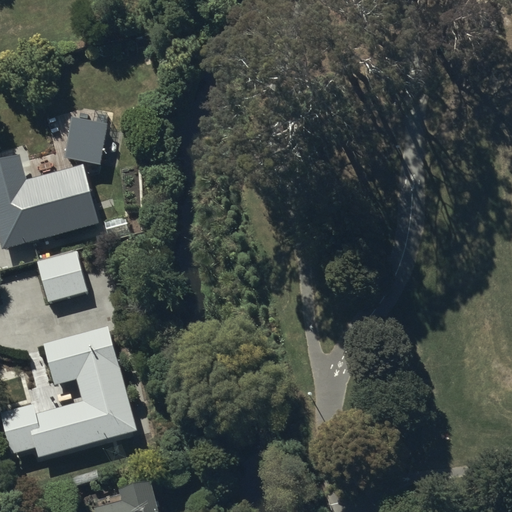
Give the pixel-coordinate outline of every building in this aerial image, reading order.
[(69,168),(103,172),(109,133),(74,128),(69,168)] [(102,233),(86,173),(29,188),(22,164),(0,169),(0,240),(5,258),(102,233)] [(90,298),(79,257),(40,268),(51,308),(90,298)] [(139,438),(110,335),(46,353),(57,393),(79,387),(86,410),(39,423),(37,413),(3,422),(14,462),(39,455),(41,465),(139,438)] [(157,511),(153,495),(124,503),(126,511),(157,511)]
